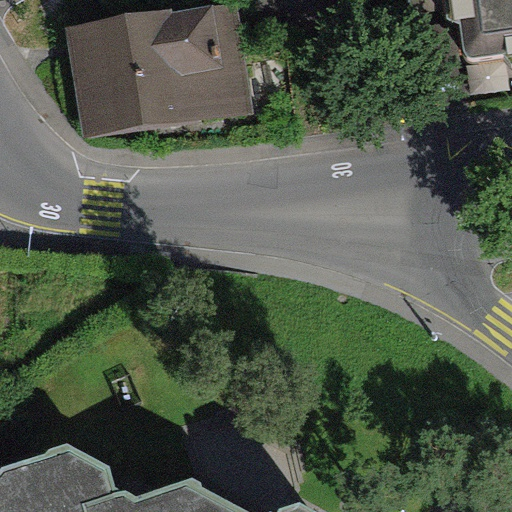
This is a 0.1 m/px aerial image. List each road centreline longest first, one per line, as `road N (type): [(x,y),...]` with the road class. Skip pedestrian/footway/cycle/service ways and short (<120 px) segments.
road 1 (residential): [(367,201),(102,198),(38,180),(2,154)]
road 2 (residential): [(367,201),(511,337)]
road 3 (residential): [(511,179),(367,201)]
